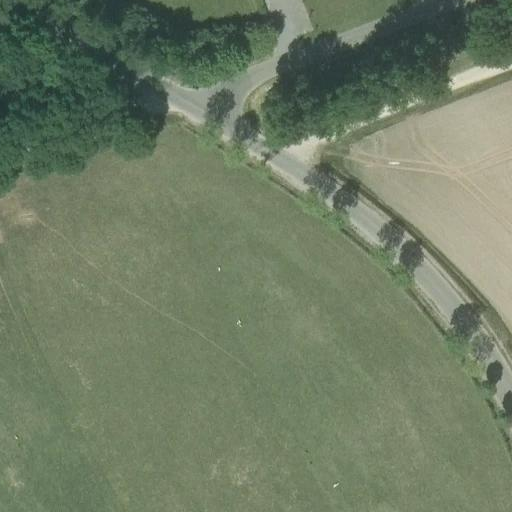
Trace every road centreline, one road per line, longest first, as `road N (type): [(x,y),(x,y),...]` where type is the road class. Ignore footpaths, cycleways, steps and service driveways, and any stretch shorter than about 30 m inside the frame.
road 1 (unclassified): [(511,405),(487,354),(442,296),(373,228),(285,162),(30,0)]
road 2 (track): [(0,160),(181,101)]
